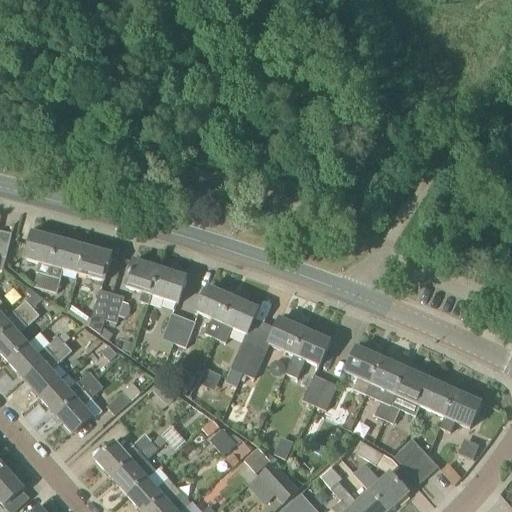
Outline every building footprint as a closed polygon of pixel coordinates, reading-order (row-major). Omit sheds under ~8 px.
[(0,259),(6,261),(12,237),(0,233),(0,259)] [(47,294),(59,243),(33,236),(25,263),(40,267),(34,290),(47,294)] [(77,277),(84,250),(59,243),(47,294),(57,296),(64,273),(77,277)] [(104,284),(112,257),(84,250),(77,277),(104,284)] [(134,264),(126,290),(142,295),(138,305),(148,308),(148,306),(151,298),(159,272),(134,264)] [(178,307),(186,281),(159,272),(151,298),(178,307)] [(222,327),(233,301),(208,290),(197,316),(211,322),(205,337),(215,342),(222,327)] [(105,323),(112,297),(100,293),(89,329),(100,338),(105,323)] [(0,341),(34,312),(32,311),(41,303),(36,297),(27,305),(26,304),(6,322),(0,315),(0,309),(3,307),(0,303),(0,341)] [(117,327),(125,300),(112,297),(105,323),(117,327)] [(247,338),(258,313),(233,301),(222,327),(215,342),(226,347),(233,332),(247,338)] [(0,356),(9,367),(29,348),(19,337),(40,319),(34,312),(0,341),(0,356)] [(175,347),(184,322),(172,316),(162,342),(158,354),(170,358),(174,347),(175,347)] [(295,324),(294,322),(285,318),(282,319),(281,323),(280,322),(269,348),(294,359),(306,334),(293,328),(295,324)] [(186,352),(196,326),(184,322),(175,347),(186,352)] [(306,334),(294,359),(286,377),(297,383),(305,364),(319,370),(330,345),(306,334)] [(24,383),(65,347),(58,340),(37,358),(29,348),(9,367),(24,383)] [(243,377),(254,352),(242,346),(231,371),(225,385),(237,390),(243,377)] [(41,402),(61,384),(51,373),(71,355),(65,347),(24,383),(41,402)] [(366,399),(383,363),(357,351),(345,376),(358,381),(352,393),(366,399)] [(254,382),(266,357),(254,352),(243,377),(254,382)] [(384,424),(407,373),(383,363),(366,399),(381,405),(375,420),(384,424)] [(171,368),(165,381),(178,387),(177,389),(191,394),(196,381),(184,377),(185,374),(171,368)] [(104,390),(118,392),(121,373),(107,371),(104,390)] [(206,372),(199,388),(215,394),(222,379),(206,372)] [(420,409),(431,384),(407,373),(384,424),(393,428),(400,414),(415,420),(420,409)] [(56,420),(97,384),(90,375),(69,394),(61,384),(41,402),(56,420)] [(314,409),(325,383),(314,378),(302,404),(314,409)] [(326,415),(338,389),(325,383),(314,409),(326,415)] [(97,384),(56,420),(72,438),(92,420),(84,411),(93,403),(92,401),(103,391),(97,384)] [(444,420),(456,395),(431,384),(420,409),(444,420)] [(114,419),(130,405),(130,404),(139,396),(132,388),(107,410),(114,419)] [(470,431),(481,406),(456,395),(444,420),(439,431),(450,436),(455,425),(470,431)] [(209,442),(220,432),(213,424),(202,432),(209,442)] [(165,435),(179,448),(186,440),(172,428),(165,435)] [(217,452),(230,440),(223,432),(209,444),(217,452)] [(113,483),(153,446),(145,437),(133,448),(132,446),(123,454),(115,445),(95,463),(113,483)] [(230,440),(217,452),(223,459),(237,448),(237,449),(242,444),(233,438),(230,440)] [(403,451),(429,479),(438,470),(413,443),(403,451)] [(377,470),(384,458),(360,444),(353,455),(377,470)] [(129,500),(148,483),(148,482),(156,475),(148,464),(147,463),(159,453),(153,446),(113,483),(129,500)] [(255,478),(270,465),(259,451),(244,465),(255,478)] [(419,488),(429,479),(403,451),(394,460),(419,488)] [(300,493),(299,492),(274,465),(248,490),(265,509),(275,499),(283,508),(300,493)] [(369,495),(383,511),(392,511),(409,497),(390,476),(379,487),(363,468),(353,478),(369,495)] [(383,511),(369,495),(357,506),(339,486),(342,482),(331,470),(320,480),(341,504),(348,511),(383,511)] [(24,491),(7,473),(0,479),(0,505),(4,509),(24,491)] [(139,511),(149,511),(175,489),(168,482),(157,492),(148,483),(129,500),(139,511)] [(175,490),(149,511),(187,511),(191,509),(175,490)] [(292,505),(298,511),(315,511),(302,497),(292,505)]
